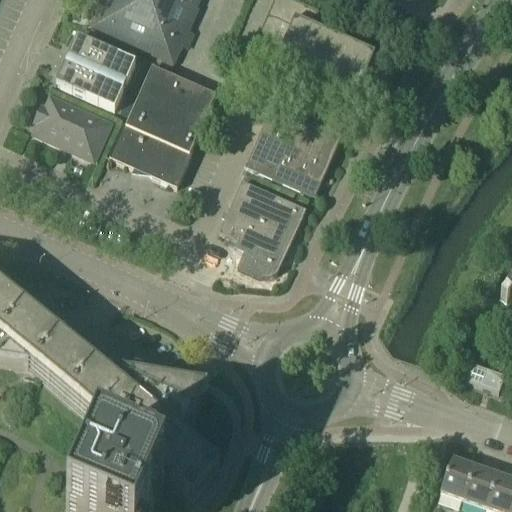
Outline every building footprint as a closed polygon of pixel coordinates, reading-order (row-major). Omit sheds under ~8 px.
[(175,65),(203,0),(107,0),(108,0),(95,31),(175,65)] [(374,60),(312,32),(318,18),(278,0),(277,0),(255,50),(247,46),(236,71),(309,104),(316,90),(353,107),(374,60)] [(113,116),(135,68),(76,42),(55,90),(113,116)] [(245,80),(212,66),(202,88),(235,102),(245,80)] [(190,161),(216,102),(151,73),(126,132),(124,131),(109,164),(177,194),(192,161),(190,161)] [(92,166),(108,131),(50,105),(45,115),(44,115),(37,130),(39,130),(34,140),(92,166)] [(312,201),(337,143),(274,116),(249,173),(312,201)] [(242,188),(239,193),(219,239),(238,247),(235,253),(256,262),(259,257),(275,264),(298,212),(242,188)] [(271,288),(280,266),(263,259),(260,267),(264,268),(258,283),(271,288)] [(153,511),(165,488),(192,510),(219,477),(183,447),(206,395),(159,388),(98,378),(0,298),(0,371),(28,376),(40,386),(9,456),(10,457),(0,477),(0,511),(153,511)] [(504,382),(482,374),(474,371),(470,370),(464,387),(482,394),(489,396),(498,399),(504,382)] [(463,508),(475,474),(452,466),(440,500),(463,508)] [(475,511),(487,511),(498,482),(475,474),(463,508),(475,511)] [(511,511),(511,486),(498,482),(487,511),(511,511)]
